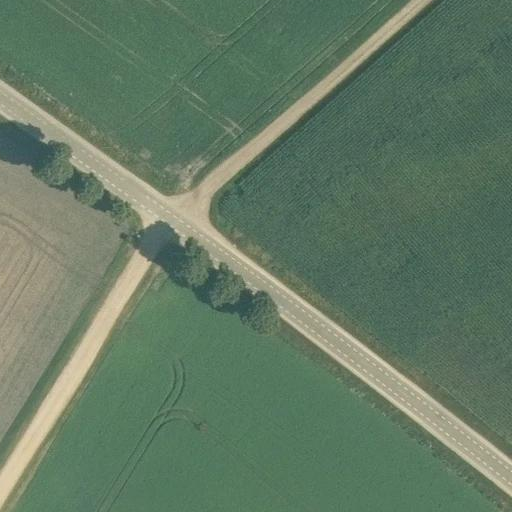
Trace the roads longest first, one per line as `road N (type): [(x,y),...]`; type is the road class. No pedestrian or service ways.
road 1 (track): [(0,497),(168,216),(236,170),(429,0)]
road 2 (tertiary): [(511,491),(168,216),(0,94)]
